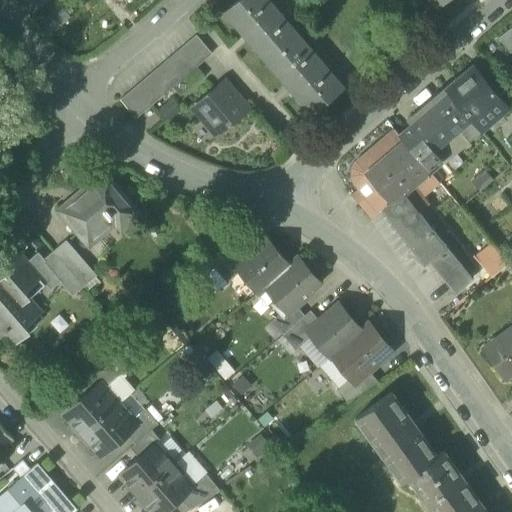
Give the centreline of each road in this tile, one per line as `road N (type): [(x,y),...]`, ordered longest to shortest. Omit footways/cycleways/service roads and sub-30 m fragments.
road 1 (residential): [(271,200),(362,257),(409,305),(511,450)]
road 2 (residential): [(500,0),(271,200)]
road 3 (residential): [(72,101),(134,149),(271,200)]
road 4 (residential): [(0,388),(110,511)]
road 5 (residential): [(72,101),(194,0)]
road 6 (residential): [(0,210),(44,161),(72,101)]
road 7 (unknown): [(311,0),(394,92)]
